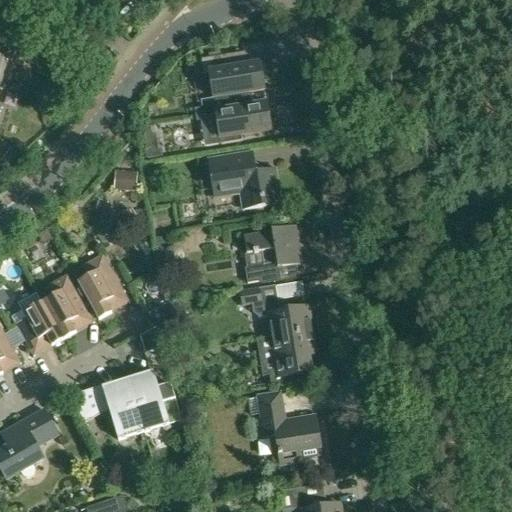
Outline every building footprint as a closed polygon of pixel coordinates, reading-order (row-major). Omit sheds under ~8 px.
[(68,0),(68,5),(68,12),(93,11),(92,0),(68,0)] [(0,82),(1,82),(7,60),(11,61),(14,50),(0,46),(0,82)] [(228,56),(221,57),(196,62),(199,77),(205,76),(209,101),(239,96),(239,95),(260,91),(255,65),(234,69),(230,67),(228,56)] [(200,122),(213,119),(218,147),(239,143),(238,137),(268,132),(263,105),(245,109),(241,106),(239,96),(209,101),(197,103),(200,122)] [(11,149),(2,160),(9,165),(18,155),(11,149)] [(213,197),(242,192),(245,211),(279,205),(273,170),(260,172),(256,169),(254,156),(208,163),(213,197)] [(137,173),(115,172),(113,192),(136,193),(137,173)] [(248,254),(245,254),(248,269),(246,270),(247,282),(248,284),(259,283),(262,285),(280,283),(277,269),(300,265),(294,227),(271,231),(272,234),(246,238),(248,254)] [(187,257),(187,254),(186,252),(185,249),(183,247),(180,245),(177,244),(174,244),(171,244),(169,245),(167,246),(165,247),(163,250),(162,252),(161,255),(161,259),(162,262),(163,264),(165,267),(167,268),(169,269),(172,270),(174,270),(177,270),(180,269),(183,267),(185,265),(186,262),(187,259),(187,257)] [(108,309),(127,299),(103,256),(82,267),(88,278),(78,283),(99,321),(111,314),(108,309)] [(52,298),(43,303),(64,340),(76,334),(73,329),(91,319),(67,276),(47,287),(52,298)] [(264,319),(269,318),(272,338),(312,331),(308,308),(280,313),(276,287),(259,290),(259,291),(239,294),(241,307),(256,305),(257,314),(264,319)] [(19,341),(23,339),(31,352),(49,342),(52,347),(64,340),(43,303),(23,314),(26,320),(16,325),(19,331),(15,334),(19,341)] [(166,307),(171,316),(185,310),(181,303),(166,307)] [(165,305),(149,314),(156,328),(168,322),(165,305)] [(168,322),(156,328),(140,337),(145,354),(172,346),(168,322)] [(0,376),(2,375),(0,370),(0,369),(18,360),(0,327),(0,376)] [(271,389),(312,382),(309,369),(288,372),(286,360),(315,355),(312,331),(272,338),(256,341),(262,376),(269,375),(271,389)] [(169,425),(162,404),(175,400),(171,385),(158,389),(153,373),(128,381),(144,433),(169,425)] [(118,441),(144,433),(128,381),(102,388),(104,393),(96,395),(95,391),(79,396),(91,417),(101,411),(100,409),(108,407),(118,441)] [(302,463),(302,461),(322,458),(315,417),(285,422),(281,394),(257,397),(261,421),(257,421),(260,439),(275,437),(280,467),(302,463)] [(0,469),(7,481),(21,473),(23,477),(26,479),(30,480),(34,478),(35,474),(35,469),(32,467),(43,461),(36,449),(58,437),(44,412),(1,436),(8,448),(0,452),(0,469)] [(340,511),(340,505),(315,509),(314,500),(325,498),(323,485),(291,491),(294,511),(340,511)] [(127,511),(123,497),(86,510),(86,511),(127,511)]
